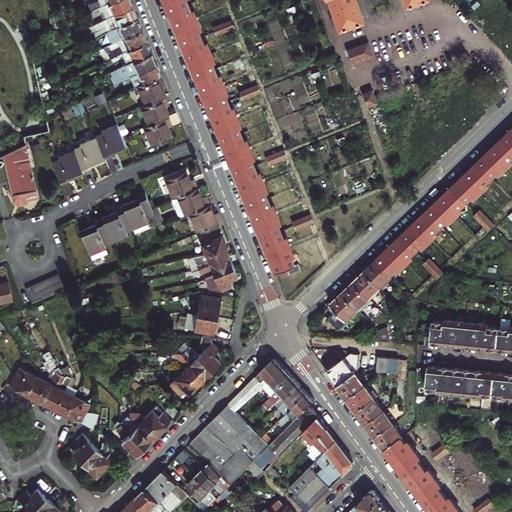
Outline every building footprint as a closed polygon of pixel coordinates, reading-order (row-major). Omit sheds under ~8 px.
[(106,8),(109,16),(116,13),(134,4),(132,0),(114,0),(105,5),(92,11),(94,15),(102,12),(101,10),(106,8)] [(164,0),(169,10),(189,2),(188,0),(164,0)] [(330,0),(336,16),(339,25),(362,17),(355,0),(330,0)] [(500,0),(482,0),(469,15),(479,25),(502,1),(500,0)] [(192,9),(189,2),(169,10),(177,29),(183,43),(203,35),(200,28),(202,27),(195,8),(192,9)] [(107,26),(95,32),(97,36),(138,15),(136,10),(134,4),(116,13),(118,17),(108,22),(110,27),(108,28),(107,26)] [(511,12),(511,11),(487,35),(506,55),(511,49),(511,12)] [(108,22),(118,17),(116,13),(109,16),(106,18),(108,22)] [(116,37),(118,40),(120,39),(144,28),(141,21),(138,15),(97,36),(100,44),(113,38),(116,37)] [(232,19),(215,26),(217,29),(233,23),(232,19)] [(218,33),(235,26),(233,23),(217,29),(218,33)] [(208,33),(205,26),(202,27),(200,28),(203,35),(208,33)] [(147,35),(144,28),(120,39),(123,45),(117,47),(112,49),(113,51),(110,52),(112,57),(148,39),(147,35)] [(208,40),(206,41),(203,35),(183,43),(190,61),(196,76),(216,67),(214,61),(216,60),(208,40)] [(121,59),(126,56),(129,63),(153,50),(151,47),(148,39),(112,57),(114,62),(121,59)] [(373,51),(369,39),(347,47),(348,50),(352,59),(373,51)] [(156,59),(153,50),(129,63),(123,65),(118,68),(124,80),(158,63),(156,59)] [(129,63),(126,56),(121,59),(123,65),(129,63)] [(130,92),(138,87),(163,75),(161,70),(158,63),(124,80),(130,92)] [(336,79),(339,88),(344,86),(337,65),(327,68),(332,81),(336,79)] [(196,76),(200,84),(204,96),(210,108),(230,100),(227,92),(229,91),(222,73),(219,74),(216,67),(196,76)] [(162,83),(166,81),(163,75),(138,87),(147,107),(168,98),(165,89),(162,83)] [(260,87),(259,84),(242,91),(243,94),(260,87)] [(245,97),(262,90),(260,87),(243,94),(245,97)] [(377,100),(372,87),(363,91),(368,104),(377,100)] [(235,97),(232,90),(229,91),(227,92),(230,100),(235,97)] [(425,93),(418,100),(431,114),(438,108),(425,93)] [(435,162),(487,113),(469,94),(417,142),(435,162)] [(147,107),(142,108),(150,127),(172,118),(169,111),(166,105),(170,103),(168,98),(147,107)] [(235,105),(232,106),(230,100),(210,108),(217,126),(223,140),(243,132),(240,125),(243,124),(235,105)] [(174,124),(172,118),(150,127),(147,128),(154,147),(175,138),(172,131),(170,126),(174,124)] [(103,132),(104,135),(97,138),(106,158),(111,156),(115,155),(114,152),(128,146),(124,138),(119,125),(103,132)] [(511,126),(503,135),(511,144),(511,126)] [(248,138),(246,139),(243,132),(223,140),(230,158),(236,172),(256,164),(253,157),(256,156),(248,138)] [(511,161),(511,144),(503,135),(491,147),(478,160),(493,176),(498,170),(500,172),(511,161)] [(82,147),(76,150),(76,151),(85,171),(89,169),(94,167),(92,164),(106,158),(97,138),(81,145),(82,147)] [(29,200),(39,198),(27,143),(3,155),(11,190),(12,194),(11,194),(13,202),(19,205),(27,204),(29,200)] [(287,151),(285,147),(268,154),(270,158),(287,151)] [(60,158),(61,160),(54,163),(63,185),(69,183),(72,181),(71,177),(85,171),(76,151),(60,158)] [(288,155),(287,151),(270,158),(271,162),(288,155)] [(490,182),(492,184),(496,180),(497,180),(493,176),(478,160),(476,161),(467,171),(453,184),(468,199),(474,194),(476,196),(490,182)] [(261,170),(259,171),(256,164),(236,172),(240,181),(244,192),(250,205),(269,197),(267,190),(269,189),(261,170)] [(167,180),(175,199),(179,197),(199,189),(198,186),(196,181),(191,183),(186,172),(167,180)] [(439,197),(437,200),(428,208),(444,224),(449,219),(451,220),(465,206),(468,209),(473,204),(468,199),(453,184),(439,197)] [(179,197),(186,216),(191,214),(211,206),(210,202),(208,198),(204,200),(199,189),(179,197)] [(139,197),(140,200),(125,207),(134,227),(136,227),(138,233),(151,227),(148,218),(155,215),(152,208),(147,194),(143,196),(139,197)] [(269,197),(250,205),(258,225),(263,237),(283,229),(280,223),(283,222),(275,202),(272,203),(269,197)] [(211,206),(191,214),(199,233),(219,225),(223,223),(222,220),(220,216),(216,217),(211,206)] [(117,210),(118,214),(104,219),(113,240),(128,234),(127,232),(134,229),(134,227),(125,207),(121,208),(117,210)] [(444,224),(428,208),(416,220),(403,233),(418,249),(422,253),(428,248),(425,245),(440,231),(439,229),(444,224)] [(482,208),(479,211),(492,225),(495,222),(482,208)] [(490,227),(492,225),(479,211),(476,214),(489,227),(490,227)] [(312,213),(295,220),(297,223),(313,216),(312,213)] [(298,226),(315,219),(313,216),(297,223),(298,226)] [(95,223),(97,226),(90,229),(81,232),(92,260),(117,250),(113,240),(104,219),(95,223)] [(208,239),(207,236),(214,233),(215,238),(223,235),(219,225),(199,233),(203,241),(208,239)] [(289,235),(286,236),(283,229),(263,237),(269,252),(271,256),(277,270),(297,262),(293,254),(296,253),(289,235)] [(208,239),(203,241),(208,253),(227,246),(225,239),(223,235),(215,238),(214,233),(207,236),(208,239)] [(415,256),(413,254),(418,249),(403,233),(389,246),(378,257),(393,273),(399,268),(400,270),(415,256)] [(199,239),(197,234),(184,240),(186,245),(199,239)] [(199,263),(200,268),(231,255),(230,252),(227,246),(208,253),(210,259),(199,263)] [(214,268),(216,272),(235,265),(234,261),(231,255),(200,268),(202,272),(214,268)] [(395,275),(393,273),(378,257),(372,263),(366,268),(384,286),(395,275)] [(432,257),(429,260),(442,273),(445,270),(432,257)] [(439,276),(442,273),(429,260),(426,262),(439,276)] [(0,290),(13,287),(8,265),(0,266),(0,290)] [(238,272),(236,266),(216,274),(217,275),(220,283),(224,291),(234,287),(232,283),(234,278),(240,276),(238,272)] [(355,279),(372,297),(384,286),(366,268),(362,272),(361,274),(355,279)] [(61,274),(54,277),(61,291),(67,288),(61,274)] [(217,275),(203,280),(207,289),(220,283),(217,275)] [(54,277),(48,280),(54,294),(61,291),(54,277)] [(361,308),(372,297),(355,279),(350,284),(344,290),(361,308)] [(48,280),(42,282),(48,297),(54,294),(48,280)] [(42,282),(35,285),(42,300),(48,297),(42,282)] [(35,285),(28,288),(35,303),(42,300),(35,285)] [(332,302),(349,320),(361,308),(344,290),(338,296),(332,302)] [(225,298),(204,294),(200,311),(221,315),(223,306),(225,298)] [(485,314),(452,310),(447,310),(446,315),(435,314),(433,337),(442,338),(441,342),(448,343),(461,344),(465,344),(474,345),(474,341),(482,342),(482,346),(487,347),(496,347),(500,348),(503,315),(501,315),(501,320),(485,319),(485,314)] [(190,327),(217,333),(219,325),(221,315),(200,311),(198,318),(192,317),(190,327)] [(511,316),(503,315),(500,348),(508,349),(509,344),(511,344),(511,316)] [(380,339),(392,341),(390,323),(377,326),(380,339)] [(211,343),(206,339),(197,349),(201,353),(216,368),(221,363),(224,360),(219,355),(219,350),(221,348),(214,340),(211,343)] [(212,371),(216,368),(201,353),(197,357),(188,348),(185,352),(208,375),(212,371)] [(180,356),(189,365),(186,369),(200,383),(205,379),(208,375),(185,352),(180,356)] [(277,353),(231,400),(241,409),(265,384),(267,382),(266,380),(267,379),(271,375),(273,377),(287,363),(284,359),(282,358),(277,353)] [(391,356),(380,355),(379,369),(390,370),(391,356)] [(400,372),(401,357),(391,356),(390,370),(400,372)] [(409,358),(401,357),(400,372),(399,379),(407,380),(409,358)] [(287,363),(273,377),(271,378),(281,387),(296,372),(291,368),(287,363)] [(343,379),(355,371),(351,365),(339,374),(343,379)] [(460,368),(454,367),(444,366),(439,366),(439,370),(430,369),(427,392),(441,394),(440,399),(453,400),(477,402),(477,398),(485,398),(487,371),(485,370),(480,370),(479,375),(471,374),(472,369),(460,368)] [(19,389),(27,394),(36,374),(25,368),(22,373),(17,371),(10,385),(19,389)] [(187,385),(193,391),(195,388),(200,383),(186,369),(175,380),(183,388),(187,385)] [(51,382),(46,379),(36,399),(42,401),(45,403),(61,373),(57,371),(51,382)] [(349,397),(369,383),(359,371),(340,384),(344,390),(349,397)] [(500,372),(487,371),(485,398),(494,399),(494,404),(511,406),(511,378),(506,378),(506,373),(500,372)] [(278,399),(282,403),(303,381),(301,378),(296,372),(281,387),(275,393),(264,404),(268,407),(273,401),(274,402),(278,399)] [(61,373),(45,403),(51,406),(55,408),(65,389),(61,387),(66,376),(61,373)] [(36,399),(46,379),(36,374),(27,394),(30,396),(33,397),(36,399)] [(281,387),(271,378),(269,381),(267,382),(265,384),(275,393),(281,387)] [(303,381),(282,403),(289,410),(310,388),(307,385),(303,381)] [(354,404),(359,410),(378,396),(369,383),(349,397),(354,404)] [(310,388),(289,410),(282,416),(289,424),(295,418),(313,400),(317,396),(314,392),(310,388)] [(74,394),(65,389),(55,408),(60,411),(64,413),(74,394)] [(74,394),(64,413),(72,417),(84,423),(92,407),(89,405),(91,402),(74,394)] [(378,396),(359,410),(364,417),(368,423),(387,409),(378,396)] [(265,433),(258,426),(250,418),(241,409),(231,400),(216,415),(248,447),(257,456),(273,441),(265,433)] [(273,441),(257,456),(266,465),(271,460),(273,462),(305,430),(322,412),(318,406),(313,400),(295,418),(289,424),(283,430),(276,437),(273,441)] [(160,404),(148,415),(163,430),(168,425),(174,418),(176,416),(175,415),(181,408),(174,401),(166,410),(160,404)] [(92,427),(98,410),(92,407),(84,423),(92,427)] [(397,422),(387,409),(368,423),(374,430),(378,435),(397,422)] [(135,418),(155,438),(160,433),(163,430),(148,415),(142,410),(133,413),(135,418)] [(326,417),(322,412),(305,430),(310,434),(303,441),(309,446),(330,423),(326,417)] [(152,441),(155,438),(135,418),(131,414),(123,422),(147,446),(152,441)] [(234,480),(240,474),(250,464),(251,463),(241,454),(248,447),(216,415),(209,423),(198,434),(194,438),(214,458),(234,480)] [(143,450),(147,446),(123,422),(121,419),(113,427),(139,454),(143,450)] [(406,434),(397,422),(378,435),(383,442),(387,448),(405,435),(406,434)] [(336,431),(330,423),(309,446),(306,448),(310,452),(308,454),(315,461),(340,436),(336,431)] [(265,433),(273,441),(276,437),(269,430),(265,433)] [(80,445),(73,452),(78,456),(82,460),(97,445),(84,432),(75,441),(80,445)] [(412,440),(410,441),(405,435),(387,448),(388,450),(398,463),(408,477),(426,463),(422,458),(424,456),(412,440)] [(356,462),(356,458),(354,455),(344,441),(340,436),(315,461),(294,483),(304,493),(315,503),(347,470),(356,462)] [(435,452),(437,455),(452,444),(449,441),(435,452)] [(452,445),(452,444),(437,455),(439,458),(454,448),(452,445)] [(105,453),(97,445),(82,460),(87,465),(90,468),(105,453)] [(111,446),(109,449),(105,453),(90,468),(94,472),(97,476),(119,454),(111,446)] [(186,458),(193,451),(187,446),(184,448),(180,452),(186,458)] [(257,456),(248,447),(241,454),(251,463),(257,456)] [(268,467),(266,465),(257,456),(251,463),(250,464),(260,475),(268,467)] [(234,480),(214,458),(208,464),(229,485),(231,483),(234,480)] [(433,468),(431,470),(426,463),(408,477),(418,490),(429,504),(446,491),(442,485),(444,484),(433,468)] [(229,485),(208,464),(200,472),(214,486),(221,493),(229,485)] [(180,488),(176,485),(181,480),(167,466),(157,476),(154,479),(149,484),(164,499),(166,501),(180,488)] [(211,490),(214,486),(200,472),(193,478),(186,485),(208,507),(218,497),(211,490)] [(304,493),(294,483),(289,488),(299,498),(304,493)] [(145,488),(141,492),(155,507),(159,510),(160,508),(157,505),(164,499),(149,484),(145,488)] [(38,488),(32,495),(27,490),(19,498),(32,511),(47,496),(43,493),(38,488)] [(347,511),(366,511),(383,495),(378,488),(372,488),(347,511)] [(465,511),(453,496),(451,498),(446,491),(429,504),(433,510),(434,511),(465,511)] [(136,497),(132,502),(142,511),(150,511),(155,507),(141,492),(136,497)] [(315,503),(304,493),(299,498),(309,508),(315,503)] [(298,511),(282,495),(271,506),(277,511),(298,511)] [(383,495),(366,511),(386,511),(392,506),(389,502),(383,495)] [(51,500),(47,496),(32,511),(30,511),(45,511),(54,504),(51,500)] [(478,511),(493,501),(491,497),(476,508),(478,511)] [(478,511),(484,511),(496,504),(493,501),(478,511)] [(142,511),(132,502),(128,505),(123,510),(124,511),(142,511)]
